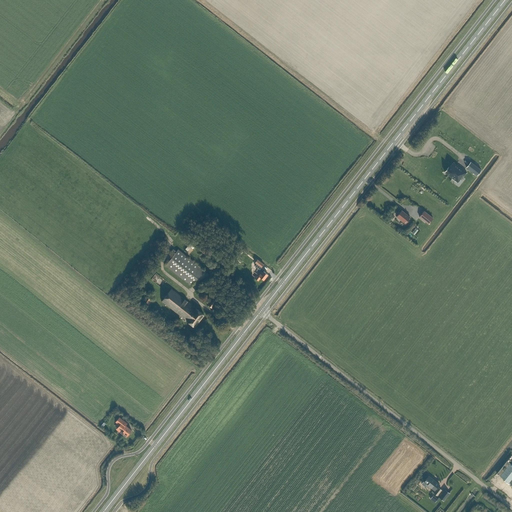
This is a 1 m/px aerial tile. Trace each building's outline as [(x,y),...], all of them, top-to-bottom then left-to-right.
[(449,167),(445,172),(458,182),(460,179),(461,180),(466,172),(453,162),(449,167)] [(471,162),(466,167),(477,176),(481,170),(471,162)] [(404,164),(386,192),(395,198),(404,184),(412,189),(421,175),(404,164)] [(454,180),(434,164),(425,176),(445,192),(454,180)] [(429,213),(442,191),(427,182),(425,187),(424,186),(414,204),(429,213)] [(402,211),(397,217),(405,223),(410,217),(402,211)] [(424,211),(419,217),(428,224),(433,218),(424,211)] [(178,250),(165,266),(191,286),(204,271),(178,250)] [(258,281),(261,278),(264,280),(268,275),(262,270),(263,268),(261,267),(264,264),(257,259),(255,262),(256,264),(255,266),(258,268),(256,270),(259,273),(256,277),(254,277),(258,281)] [(156,281),(163,286),(166,281),(160,277),(156,281)] [(172,289),(162,301),(187,321),(194,327),(204,315),(196,309),(172,289)] [(147,295),(141,302),(147,307),(153,300),(147,295)] [(213,298),(208,305),(212,308),(217,301),(213,298)] [(127,423),(124,420),(123,420),(121,418),(119,417),(116,422),(120,425),(117,429),(123,434),(124,433),(127,435),(132,430),(125,425),(127,423)] [(511,464),(508,461),(497,474),(511,485),(511,464)] [(429,476),(424,482),(424,481),(422,484),(426,487),(428,485),(435,490),(439,484),(436,481),(435,482),(432,480),(432,479),(429,476)] [(438,487),(434,493),(437,496),(442,490),(438,487)] [(445,490),(439,497),(444,501),(450,494),(445,490)]
